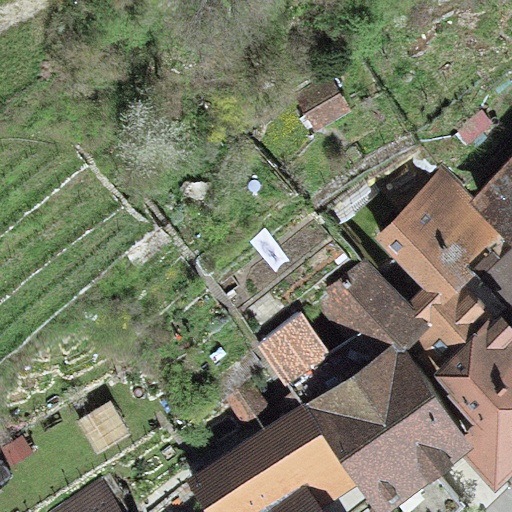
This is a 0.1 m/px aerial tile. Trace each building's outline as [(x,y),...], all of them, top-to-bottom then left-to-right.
[(483,241),(503,222),(483,204),(444,169),(380,234),(427,281),(406,303),(411,307),(396,319),(408,333),(459,284),(470,274),(472,271),(462,261),(483,241)] [(511,172),(483,204),(503,222),(511,229),(511,172)] [(472,271),(470,274),(511,318),(511,247),(503,258),(494,250),(472,271)] [(411,307),(406,303),(362,254),(298,310),(313,330),(335,313),(363,341),(378,356),(385,350),(397,341),(408,333),(396,319),(411,307)] [(465,430),(463,432),(495,469),(511,452),(511,340),(459,284),(408,333),(479,413),(465,430)] [(326,349),(313,330),(298,310),(258,341),(286,381),(326,349)] [(385,350),(378,356),(312,403),(340,443),(390,511),(449,511),(462,501),(428,459),(463,432),(465,430),(397,341),(385,350)] [(195,478),(218,511),(240,511),(340,443),(312,403),(195,478)] [(390,511),(340,443),(240,511),(390,511)] [(121,511),(101,479),(54,511),(121,511)]
